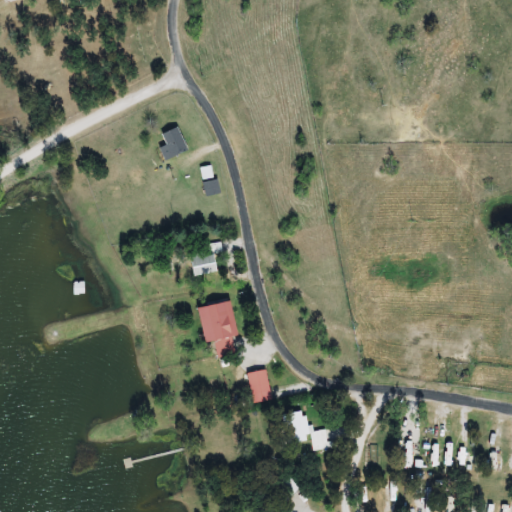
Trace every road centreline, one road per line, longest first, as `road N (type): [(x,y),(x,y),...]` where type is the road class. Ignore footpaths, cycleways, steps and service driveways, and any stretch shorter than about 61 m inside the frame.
road 1 (residential): [(511,427),(458,425),(292,375),(206,223),(206,193),(151,81)]
road 2 (residential): [(0,172),(295,0)]
